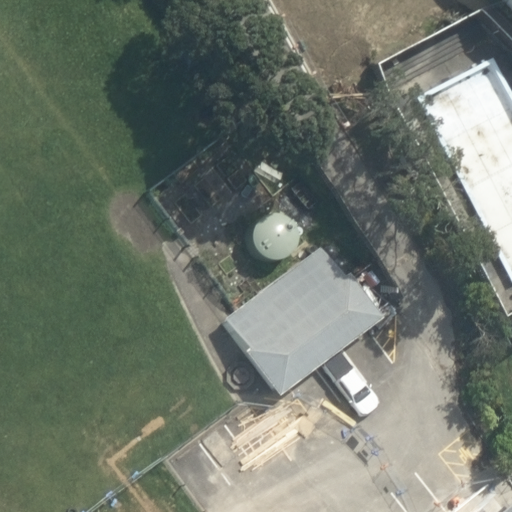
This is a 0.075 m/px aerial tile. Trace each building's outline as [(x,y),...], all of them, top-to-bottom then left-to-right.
[(453,0),(260,0),(302,79),(453,0)] [(511,0),(489,0),(511,22),(511,0)] [(334,277),(312,248),(216,320),(238,349),(233,352),(266,398),(371,319),(338,274),(334,277)] [(511,300),(506,304),(511,316),(511,325),(508,318),(500,322),(511,343),(511,300)] [(502,511),(478,484),(442,511),(502,511)]
